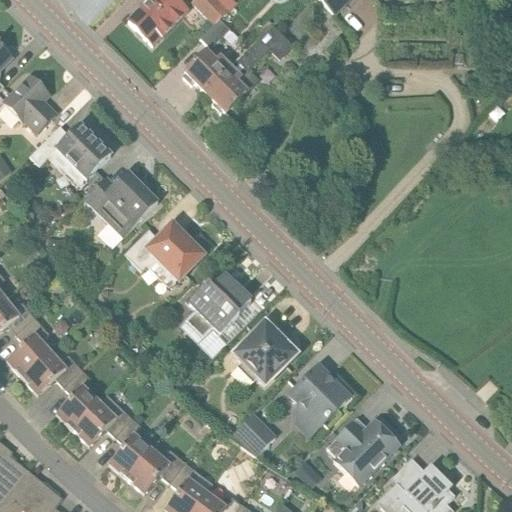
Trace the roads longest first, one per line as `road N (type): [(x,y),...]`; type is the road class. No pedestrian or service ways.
road 1 (secondary): [(511,478),(28,0)]
road 2 (residential): [(113,511),(0,402)]
